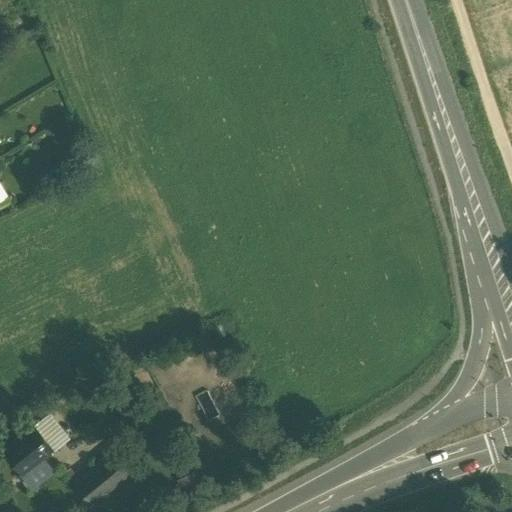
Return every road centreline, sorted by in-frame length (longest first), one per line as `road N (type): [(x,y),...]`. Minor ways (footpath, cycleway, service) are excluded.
road 1 (secondary): [(409,0),(496,258)]
road 2 (track): [(511,172),(458,0)]
road 3 (secondary): [(496,258),(474,361),(441,424)]
road 4 (secondary): [(364,478),(511,441)]
